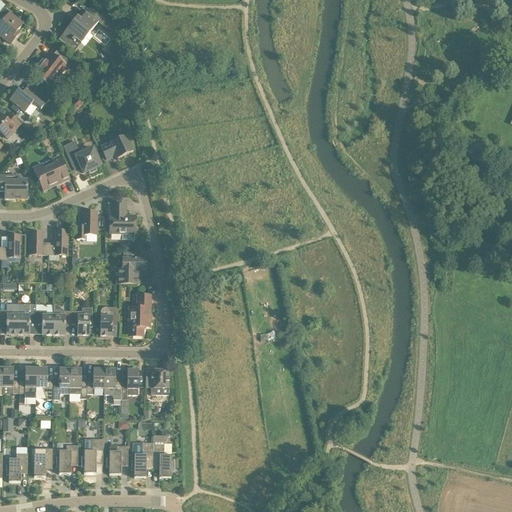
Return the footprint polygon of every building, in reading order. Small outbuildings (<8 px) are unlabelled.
[(0,37),(10,45),(16,38),(21,32),(18,30),(23,24),(3,8),(0,12),(0,20),(2,23),(0,25),(0,37)] [(80,45),(98,24),(111,34),(115,29),(102,19),(91,10),(87,15),(86,14),(80,20),(77,18),(58,41),(63,44),(59,49),(63,52),(66,47),(67,48),(72,43),(75,40),(80,45)] [(49,86),(64,68),(69,72),(76,67),(60,53),(55,59),(51,55),(35,75),(49,86)] [(108,69),(107,61),(93,62),(94,70),(108,69)] [(11,109),(17,114),(20,110),(25,114),(32,104),(40,111),(49,100),(30,85),(22,95),(17,91),(9,101),(14,105),(11,109)] [(74,113),(82,106),(86,101),(79,96),(68,107),(74,113)] [(82,112),(86,123),(93,119),(88,109),(82,112)] [(0,134),(7,140),(20,125),(7,114),(3,118),(0,115),(0,134)] [(106,161),(111,158),(113,161),(117,159),(133,152),(129,145),(131,144),(127,136),(110,144),(110,143),(100,147),(106,161)] [(63,148),(65,152),(68,159),(75,156),(76,157),(84,174),(100,167),(92,150),(80,155),(74,142),(63,148)] [(69,181),(59,157),(51,161),(53,166),(43,170),(41,165),(33,169),(43,193),(55,187),(54,185),(61,182),(62,184),(69,181)] [(19,178),(0,177),(0,192),(5,193),(4,201),(11,201),(11,198),(26,198),(27,181),(19,181),(19,178)] [(111,205),(111,217),(110,217),(109,235),(123,235),(122,241),(132,241),(132,242),(133,242),(133,235),(135,235),(135,217),(125,217),(125,204),(107,204),(107,205),(111,205)] [(86,237),(96,237),(97,213),(82,212),(82,227),(76,227),(76,241),(86,241),(86,237)] [(48,245),(48,257),(67,257),(68,232),(54,232),(54,245),(48,245)] [(29,257),(48,257),(48,245),(43,244),(43,234),(29,233),(29,257)] [(7,236),(7,249),(1,249),(1,261),(1,266),(7,266),(7,259),(20,260),(20,236),(7,236)] [(116,270),(116,286),(139,286),(140,272),(146,272),(146,260),(135,260),(135,252),(122,254),(122,270),(116,270)] [(137,309),(128,309),(128,338),(143,338),(143,328),(150,328),(150,297),(137,296),(137,309)] [(17,336),(18,306),(6,306),(6,312),(0,311),(0,324),(6,325),(6,336),(17,336)] [(36,306),(18,306),(17,336),(29,336),(29,325),(35,325),(36,306)] [(53,306),(36,306),(35,325),(41,326),(41,336),(53,337),(53,306)] [(56,306),(53,306),(53,337),(64,337),(65,326),(71,326),(71,313),(65,313),(56,306)] [(112,338),(112,327),(118,327),(118,309),(106,309),(103,309),(102,309),(101,311),(100,314),(100,318),(100,337),(112,338)] [(82,313),(71,313),(71,326),(77,326),(77,337),(89,337),(89,317),(82,317),(82,313)] [(6,396),(12,395),(19,395),(19,382),(13,382),(13,370),(2,369),(2,389),(6,389),(6,396)] [(25,395),(25,399),(35,399),(35,389),(36,389),(36,370),(25,370),(25,382),(19,382),(19,395),(25,395)] [(36,370),(36,389),(41,389),(46,401),(52,401),(53,383),(47,383),(47,370),(36,370)] [(70,396),(70,390),(70,370),(59,370),(59,383),(53,383),(52,401),(59,402),(59,396),(70,396)] [(70,370),(70,390),(70,396),(80,396),(80,401),(86,401),(87,396),(87,383),(81,383),(81,371),(70,370)] [(87,383),(87,396),(93,396),(93,390),(104,390),(104,371),(93,371),(93,383),(87,383)] [(120,402),(121,396),(121,384),(115,384),(115,371),(104,371),(104,390),(104,397),(109,397),(110,397),(111,398),(112,399),(113,400),(113,401),(120,402)] [(121,384),(121,396),(120,402),(127,402),(127,397),(138,397),(138,391),(138,372),(127,371),(127,384),(121,384)] [(150,397),(168,397),(169,372),(151,372),(150,397)] [(3,433),(13,432),(13,420),(3,420),(3,433)] [(26,429),(26,421),(18,420),(17,429),(26,429)] [(153,438),(153,445),(152,471),(159,471),(159,480),(171,480),(171,472),(173,472),(174,463),(171,463),(171,457),(164,457),(164,445),(168,439),(169,439),(169,438),(153,438)] [(102,467),(103,441),(91,441),(91,452),(84,452),(84,458),(81,458),(81,468),(84,468),(84,476),(95,476),(96,467),(102,467)] [(152,471),(153,445),(132,445),(132,457),(134,457),(134,462),(131,462),(131,472),(134,472),(134,479),(146,480),(146,471),(152,471)] [(77,467),(77,447),(66,447),(66,453),(59,453),(59,459),(56,458),(56,469),(59,469),(59,476),(70,476),(71,467),(77,467)] [(127,468),(127,448),(116,448),(116,453),(109,453),(109,459),(106,459),(106,469),(109,469),(109,476),(121,477),(121,468),(127,468)] [(52,470),(52,450),(41,450),(41,456),(34,456),(34,461),(31,461),(31,472),(34,472),(34,479),(45,479),(45,470),(52,470)] [(27,475),(27,456),(16,455),(16,461),(9,461),(9,467),(6,467),(5,477),(8,477),(8,484),(20,484),(20,475),(27,475)]
